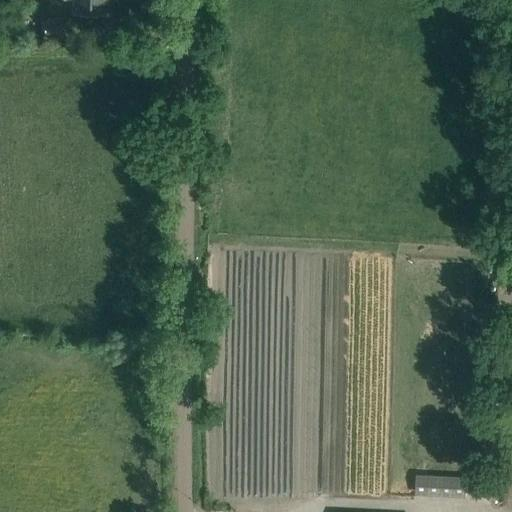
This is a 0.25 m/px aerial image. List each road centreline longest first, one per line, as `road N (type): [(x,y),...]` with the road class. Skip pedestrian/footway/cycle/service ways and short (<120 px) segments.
road 1 (track): [(185,226),(498,260),(494,457),(489,491),(475,511)]
road 2 (unclassified): [(186,511),(187,0)]
